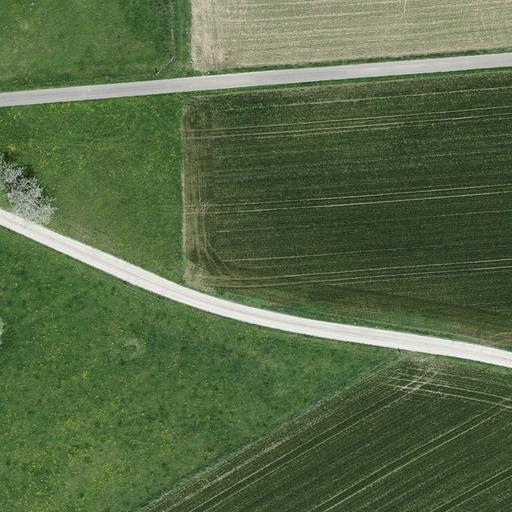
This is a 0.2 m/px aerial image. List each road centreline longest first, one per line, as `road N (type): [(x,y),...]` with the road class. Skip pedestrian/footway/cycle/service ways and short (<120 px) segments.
road 1 (track): [(511,360),(237,312),(0,218)]
road 2 (track): [(0,100),(511,59)]
